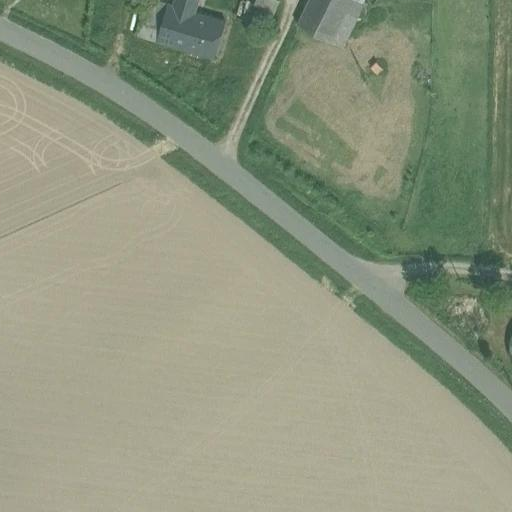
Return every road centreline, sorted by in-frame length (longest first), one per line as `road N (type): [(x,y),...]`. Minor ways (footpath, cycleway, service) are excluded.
road 1 (unclassified): [(0,34),(152,116),(372,285),(511,412)]
road 2 (unknown): [(215,164),(279,0)]
road 3 (track): [(372,285),(388,270),(511,278)]
